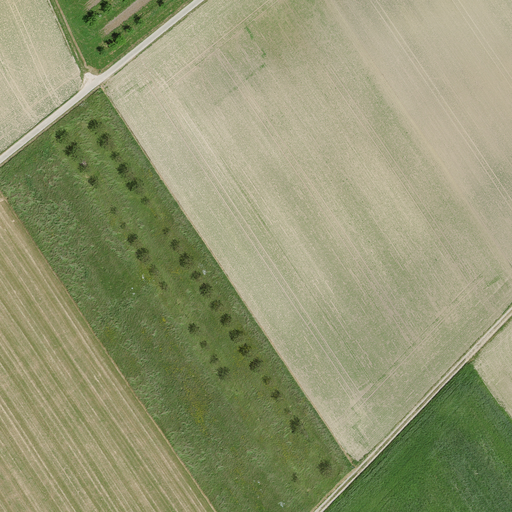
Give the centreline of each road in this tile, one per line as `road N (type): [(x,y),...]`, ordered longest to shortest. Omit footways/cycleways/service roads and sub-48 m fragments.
road 1 (track): [(318,511),(511,308)]
road 2 (track): [(198,0),(0,159)]
